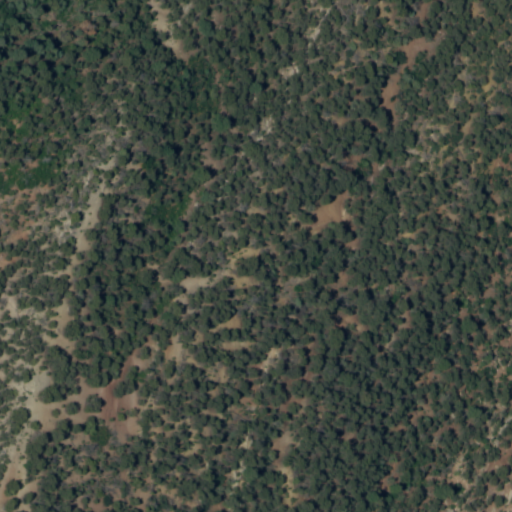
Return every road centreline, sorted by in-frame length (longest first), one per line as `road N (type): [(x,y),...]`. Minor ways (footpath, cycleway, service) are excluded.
road 1 (track): [(7,414),(103,387),(181,280),(331,200),(384,79),(444,0)]
road 2 (track): [(128,0),(163,70),(80,189),(0,435)]
road 3 (track): [(112,143),(187,142),(216,211),(275,444),(278,511)]
